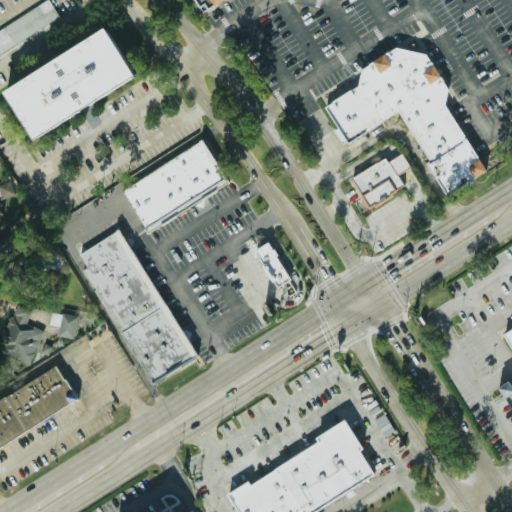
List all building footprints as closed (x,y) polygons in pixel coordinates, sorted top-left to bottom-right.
[(194,0),(223,0),(203,13),(194,0)] [(0,29),(0,57),(59,21),(47,1),(0,29)] [(104,26),(138,80),(40,141),(6,87),(104,26)] [(328,105),(360,86),(365,68),(395,49),(427,54),(445,87),(443,104),(483,172),(457,188),(407,102),(347,138),(328,105)] [(120,191),(198,143),(196,140),(199,139),(226,182),(145,232),(120,191)] [(346,178),(358,198),(352,202),(359,213),(404,187),(396,176),(403,171),(409,168),(400,153),(394,156),(386,161),(384,157),(346,178)] [(0,218),(0,200),(13,195),(7,181),(0,184),(0,232),(5,230),(0,218)] [(79,270),(85,267),(77,254),(116,230),(194,356),(149,383),(79,270)] [(267,238),(299,289),(293,293),(285,282),(276,288),(251,249),(267,238)] [(9,282),(24,279),(21,261),(6,263),(9,282)] [(0,353),(27,365),(41,332),(23,324),(28,312),(14,306),(0,338),(0,353)] [(56,327),(55,337),(72,339),(74,316),(48,313),(46,326),(56,327)] [(511,313),(494,325),(511,353),(511,364),(489,378),(511,414),(511,313)] [(0,393),(53,359),(78,399),(0,449),(0,393)] [(337,419),(373,475),(319,510),(320,511),(238,511),(227,494),(244,483),(247,488),(314,444),(310,437),(337,419)]
